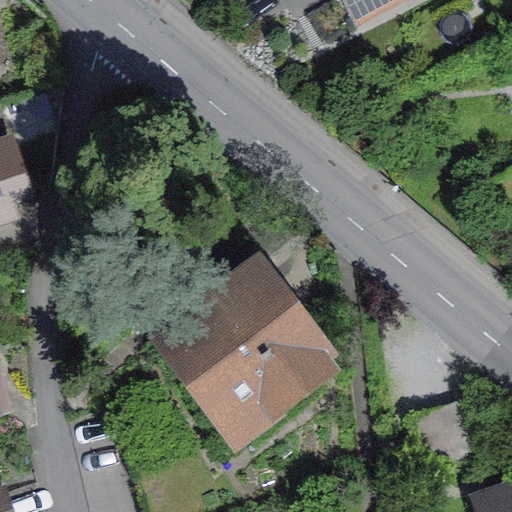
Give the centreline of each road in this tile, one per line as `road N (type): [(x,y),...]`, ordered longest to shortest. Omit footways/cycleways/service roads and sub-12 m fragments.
road 1 (tertiary): [(511,375),(110,18)]
road 2 (residential): [(66,511),(41,347),(48,255),(84,92),(110,18)]
